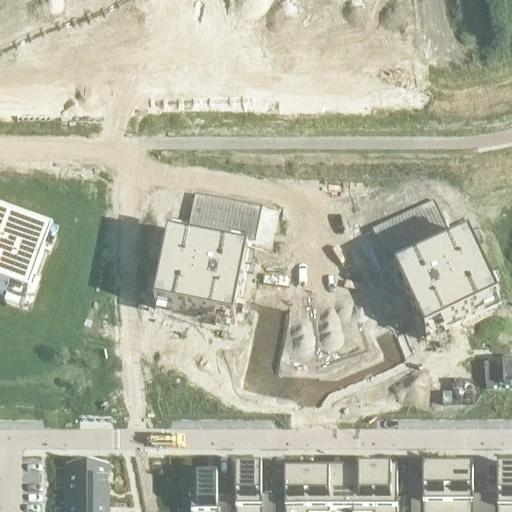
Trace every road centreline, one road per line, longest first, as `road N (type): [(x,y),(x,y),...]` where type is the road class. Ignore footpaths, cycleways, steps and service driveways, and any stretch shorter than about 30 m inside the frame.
road 1 (residential): [(0,440),(511,444)]
road 2 (residential): [(124,144),(130,410)]
road 3 (residential): [(415,94),(163,99)]
road 4 (residential): [(124,144),(0,143)]
road 5 (residential): [(123,97),(0,96)]
